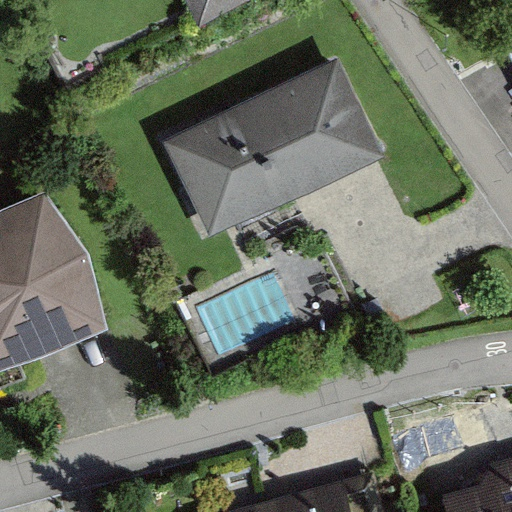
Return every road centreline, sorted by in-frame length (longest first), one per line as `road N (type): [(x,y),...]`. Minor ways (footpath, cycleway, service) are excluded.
road 1 (residential): [(511,369),(468,372),(0,482)]
road 2 (residential): [(511,206),(372,0)]
